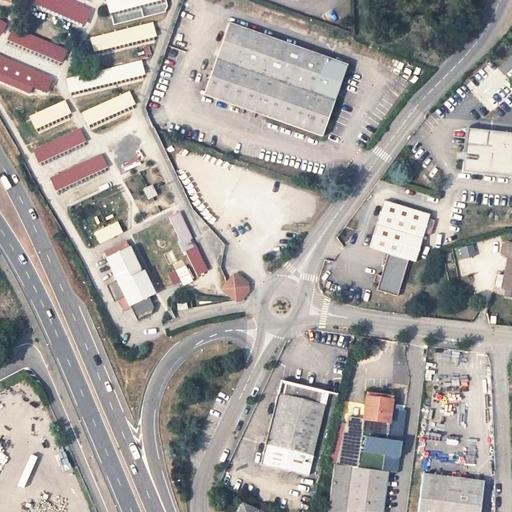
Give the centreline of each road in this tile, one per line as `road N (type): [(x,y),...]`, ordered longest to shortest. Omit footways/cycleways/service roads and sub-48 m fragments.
road 1 (trunk): [(155,511),(0,163)]
road 2 (residential): [(288,290),(408,116),(478,40),(499,0)]
road 3 (trunk): [(0,228),(63,348),(131,511)]
road 4 (trunk): [(162,511),(147,417),(165,365),(215,331),(268,333)]
road 5 (residential): [(295,308),(511,339)]
road 6 (residential): [(0,364),(35,357),(105,511)]
road 7 (residential): [(201,511),(198,496),(268,333)]
road 8 (unknown): [(292,346),(268,382),(240,462),(242,471),(283,488)]
